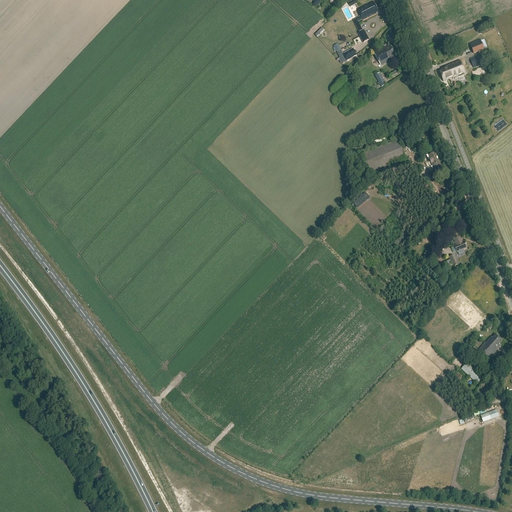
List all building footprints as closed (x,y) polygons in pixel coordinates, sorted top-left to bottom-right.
[(380,13),(374,1),(359,8),(355,0),(352,0),(349,2),(351,7),(355,5),(360,16),(353,20),(359,32),(358,33),(363,43),(370,40),(365,29),(363,30),(359,22),(363,20),(363,21),(380,13)] [(470,47),(473,55),(484,50),(483,49),(487,48),(487,47),(486,47),(485,43),(481,44),(481,43),(470,47)] [(374,54),(381,65),(397,57),(390,45),(374,54)] [(338,46),(334,48),(339,56),(343,54),(338,46)] [(353,48),(344,53),(348,61),(357,56),(353,48)] [(480,55),(469,59),(473,69),(484,65),(480,55)] [(459,61),(443,68),(444,70),(439,72),(443,82),(452,78),(453,79),(465,75),(459,61)] [(375,76),(382,87),(387,85),(380,73),(375,76)] [(361,156),(368,175),(406,160),(398,141),(361,156)] [(429,160),(430,160),(434,169),(442,166),(441,161),(440,162),(436,153),(427,157),(429,160)] [(464,241),(462,242),(460,237),(453,240),(455,245),(454,246),(457,253),(460,252),(459,252),(462,250),(463,251),(467,249),(464,241)] [(450,261),(453,267),(458,265),(454,255),(449,258),(450,261)] [(478,351),(488,360),(501,346),(499,344),(502,341),(496,335),(493,339),(491,337),(478,351)] [(489,363),(492,367),(501,357),(498,353),(489,363)] [(461,370),(477,385),(482,378),(466,363),(461,370)] [(508,365),(503,372),(507,375),(511,368),(508,365)] [(480,416),(483,423),(491,420),(489,413),(480,416)]
